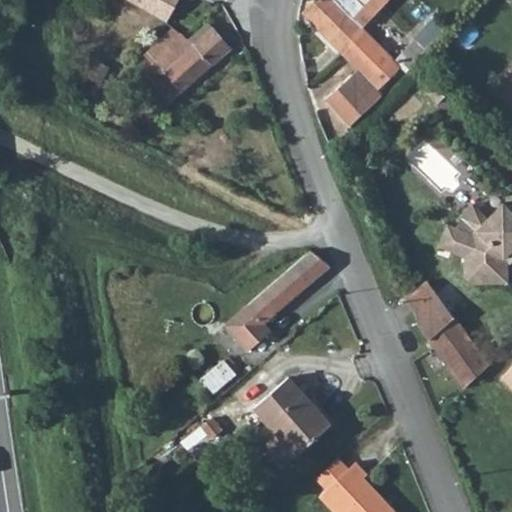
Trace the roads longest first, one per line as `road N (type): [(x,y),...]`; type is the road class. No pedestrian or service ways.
road 1 (residential): [(272,0),(267,18),(275,47),(335,222),(454,511)]
road 2 (track): [(0,139),(182,222),(231,235),(274,239),(335,222)]
